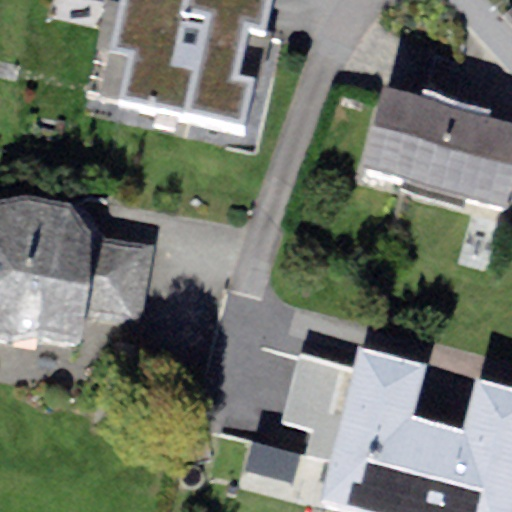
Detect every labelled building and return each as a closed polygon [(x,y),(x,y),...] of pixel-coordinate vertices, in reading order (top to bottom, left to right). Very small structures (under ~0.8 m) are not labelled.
[(111,53),(122,2),(111,0),(108,0),(98,50),(111,53)] [(271,0),(122,0),(122,2),(111,53),(101,99),(243,130),(271,0)] [(511,192),(511,123),(382,86),(364,166),(509,206),(511,192)] [(0,201),(0,341),(13,345),(39,337),(86,347),(90,317),(141,326),(152,245),(110,240),(83,199),(75,204),(22,195),(0,201)] [(357,348),(318,500),(364,511),(511,511),(511,386),(473,377),(460,426),(413,414),(425,366),(357,348)]
